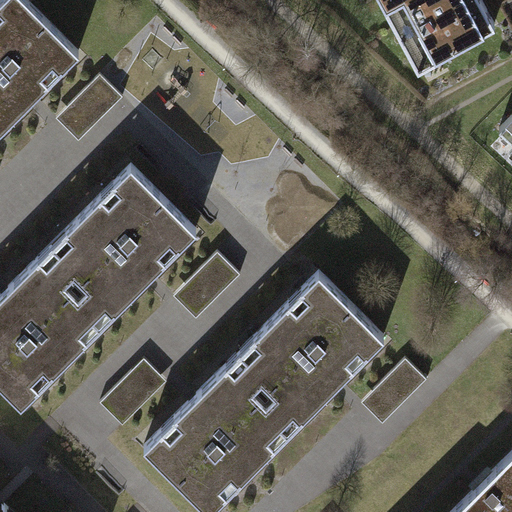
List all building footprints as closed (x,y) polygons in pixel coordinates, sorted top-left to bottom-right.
[(0,0),(0,132),(32,101),(77,57),(21,0),(0,0)] [(377,0),(411,63),(481,26),(467,0),(377,0)] [(57,116),(80,139),(123,95),(101,72),(57,116)] [(511,106),(494,127),(511,143),(511,106)] [(197,239),(130,169),(10,285),(0,293),(0,367),(30,398),(152,281),(197,239)] [(175,293),(198,315),(242,271),(219,248),(175,293)] [(214,511),(344,386),(385,347),(313,274),(190,394),(140,442),(208,511),(214,511)] [(386,417),(431,373),(410,351),(365,395),(386,417)] [(102,399),(125,422),(169,378),(146,355),(102,399)] [(511,511),(511,450),(449,511),(511,511)]
